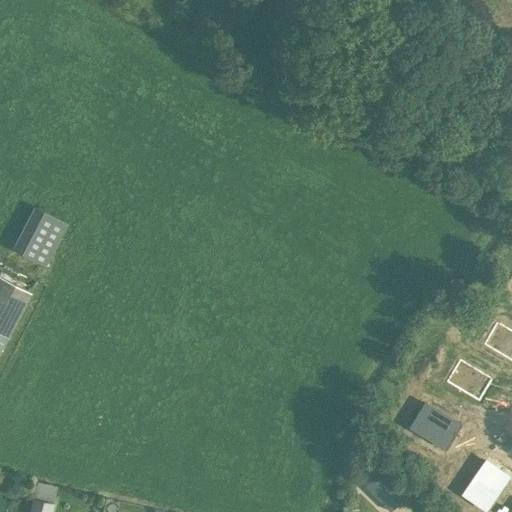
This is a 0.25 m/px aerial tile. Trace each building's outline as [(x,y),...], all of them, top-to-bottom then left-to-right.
[(45,267),(67,223),(33,206),(11,249),(45,267)] [(0,354),(32,292),(0,275),(0,354)] [(511,331),(497,323),(485,344),(511,359),(511,331)] [(459,359),(446,381),(478,399),(490,378),(459,359)] [(425,403),(410,428),(445,450),(460,424),(425,403)] [(485,459),(462,493),(486,510),(510,476),(485,459)] [(390,511),(405,497),(380,471),(365,485),(390,511)] [(52,511),(55,505),(34,499),(30,511),(52,511)]
